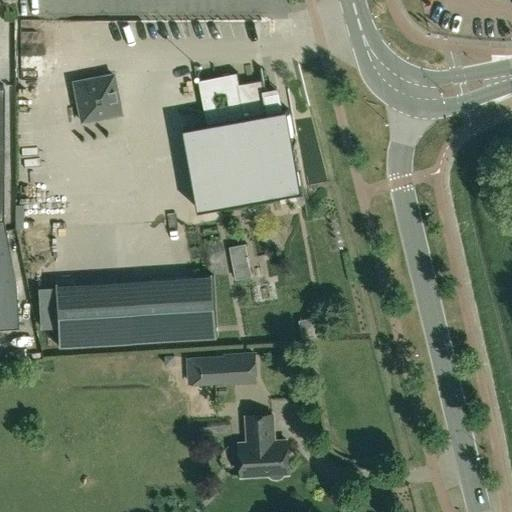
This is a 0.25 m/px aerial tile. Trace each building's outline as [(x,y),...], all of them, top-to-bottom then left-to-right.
[(208,125),(187,129),(203,211),(306,191),(290,109),(283,110),(280,95),(267,97),(263,78),(240,82),(237,71),(234,72),(198,79),(203,101),(207,124),(208,125)] [(81,121),(121,114),(113,74),(74,82),(81,121)] [(0,325),(17,324),(15,280),(3,219),(4,84),(0,84),(0,325)] [(67,161),(69,173),(90,168),(87,156),(67,161)] [(129,206),(127,180),(72,184),(73,210),(129,206)] [(27,226),(62,224),(61,203),(26,205),(27,226)] [(238,276),(256,271),(248,239),(229,243),(238,276)] [(213,275),(152,279),(156,339),(217,335),(213,275)] [(187,357),(188,382),(257,378),(255,353),(187,357)] [(242,475),(289,472),(287,439),(274,440),(273,413),(247,415),(248,441),(240,442),(242,475)]
